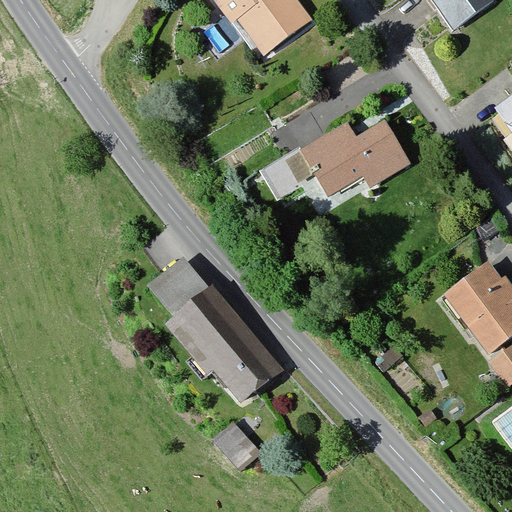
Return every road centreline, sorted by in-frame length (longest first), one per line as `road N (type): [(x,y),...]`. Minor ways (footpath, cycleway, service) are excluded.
road 1 (secondary): [(452,511),(179,218),(66,65)]
road 2 (residential): [(511,217),(349,0)]
